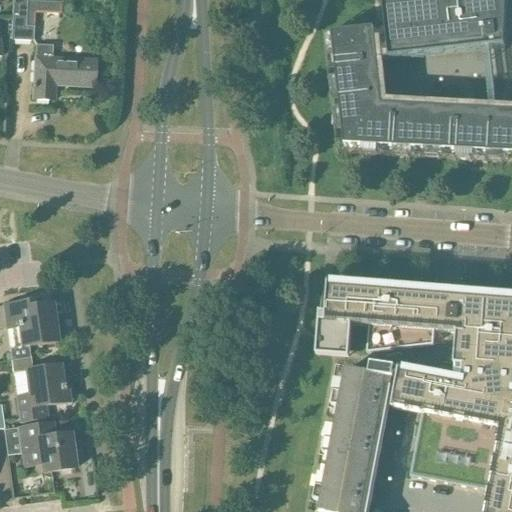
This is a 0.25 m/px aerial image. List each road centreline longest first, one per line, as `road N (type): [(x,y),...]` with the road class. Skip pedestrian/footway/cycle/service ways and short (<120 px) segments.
road 1 (tertiary): [(157,437),(195,311),(205,209)]
road 2 (tertiary): [(156,206),(150,371),(157,437)]
road 3 (tertiary): [(205,209),(209,140),(196,0)]
road 4 (tertiary): [(188,0),(162,96),(156,206)]
road 5 (residential): [(322,223),(511,236)]
road 6 (residential): [(156,206),(0,179)]
